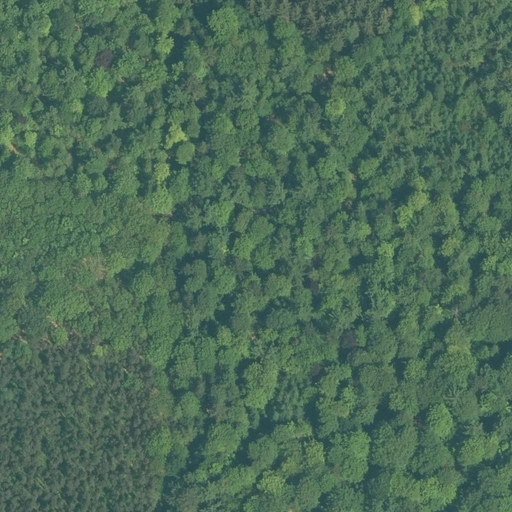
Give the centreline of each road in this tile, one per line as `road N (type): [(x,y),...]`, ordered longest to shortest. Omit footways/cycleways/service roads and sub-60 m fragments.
road 1 (track): [(0,180),(171,216),(511,197)]
road 2 (track): [(170,0),(169,511)]
